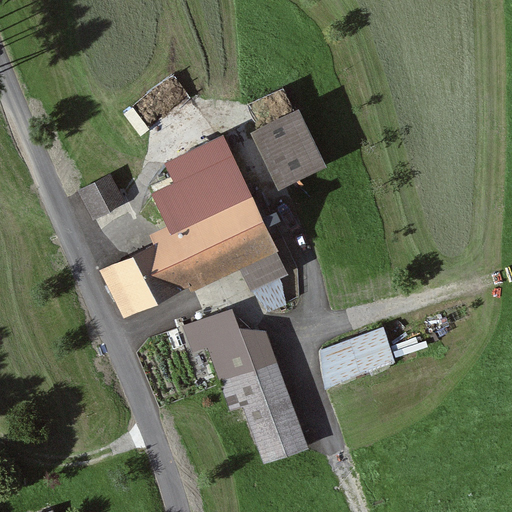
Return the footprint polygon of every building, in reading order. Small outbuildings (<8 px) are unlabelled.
[(180,79),(154,92),(163,110),(189,96),(180,79)] [(301,109),(253,132),(279,188),(327,165),(301,109)] [(157,244),(102,269),(126,320),(239,266),(252,293),(287,277),(275,252),(280,250),(226,137),(167,164),(175,183),(154,193),(169,223),(151,232),(157,244)] [(113,176),(80,191),(93,222),(127,207),(113,176)] [(233,308),(183,325),(193,355),(210,349),(232,413),(246,408),(265,464),(308,449),(267,329),(240,328),(233,308)] [(384,327),(320,350),(325,390),(396,362),(384,327)]
